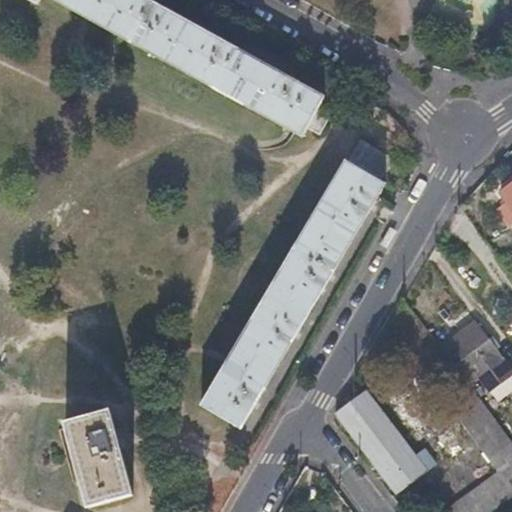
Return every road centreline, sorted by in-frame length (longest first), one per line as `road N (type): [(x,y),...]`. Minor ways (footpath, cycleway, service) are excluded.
road 1 (residential): [(302,421),(463,138)]
road 2 (residential): [(260,0),(321,34),(463,138)]
road 3 (unknown): [(415,228),(511,359)]
